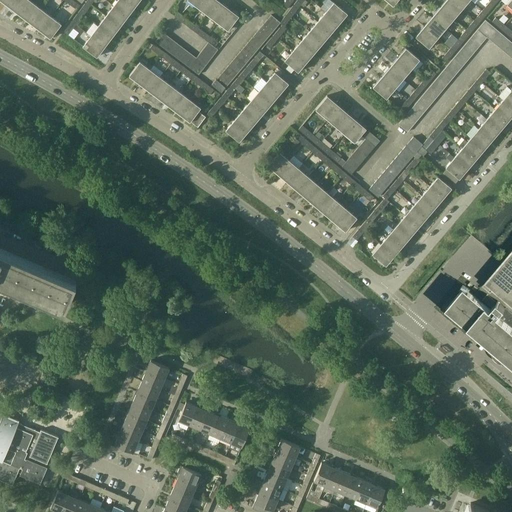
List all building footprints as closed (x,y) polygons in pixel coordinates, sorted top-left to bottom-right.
[(15,0),(10,8),(20,15),(30,1),(28,0),(15,0)] [(117,0),(113,6),(127,16),(135,6),(126,0),(117,0)] [(216,0),(202,0),(197,7),(207,15),(218,1),(216,0)] [(286,10),(293,0),(286,0),(282,6),(286,10)] [(450,0),(445,0),(440,7),(453,19),(461,9),(450,0)] [(450,0),(461,9),(468,0),(450,0)] [(30,23),(41,9),(30,1),(20,15),(30,23)] [(218,1),(207,15),(217,22),(228,8),(218,1)] [(490,1),(482,10),(486,14),(494,4),(490,1)] [(83,15),(91,5),(86,2),(79,12),(83,15)] [(325,12),(338,23),(347,14),(333,2),(325,12)] [(298,8),(294,5),(286,15),(291,18),(298,8)] [(127,16),(113,6),(105,16),(119,27),(127,16)] [(432,17),(445,28),(453,19),(440,7),(432,17)] [(228,8),(217,22),(228,30),(238,16),(228,8)] [(41,9),(30,23),(40,31),(51,16),(41,9)] [(474,20),(478,23),(486,14),(482,10),(474,20)] [(83,15),(79,12),(71,22),(75,25),(83,15)] [(188,20),(177,12),(174,16),(184,24),(188,20)] [(317,22),(330,33),(338,23),(325,12),(317,22)] [(271,15),(267,20),(276,27),(280,23),(271,15)] [(280,23),(282,25),(286,29),(284,27),(291,18),(286,15),(280,23)] [(51,16),(40,31),(50,38),(61,24),(51,16)] [(105,16),(98,26),(112,37),(119,27),(105,16)] [(432,17),(423,27),(437,38),(445,28),(432,17)] [(491,22),(501,30),(505,26),(495,18),(491,22)] [(198,28),(188,20),(184,24),(194,32),(198,28)] [(272,33),(276,27),(267,20),(263,25),(272,33)] [(474,20),(466,30),(470,33),(478,23),(474,20)] [(492,42),(500,33),(485,20),(477,30),(486,37),(492,42)] [(68,35),(75,25),(71,22),(63,32),(68,35)] [(317,22),(309,31),(322,43),(330,33),(317,22)] [(263,25),(259,30),(268,37),(272,33),(263,25)] [(282,25),(274,35),(278,39),(286,29),(282,25)] [(98,26),(90,36),(104,47),(112,37),(98,26)] [(511,36),(511,32),(505,26),(501,30),(511,38),(511,36)] [(428,48),(437,38),(423,27),(415,37),(428,48)] [(194,32),(204,39),(208,35),(198,28),(194,32)] [(264,42),(268,37),(259,30),(255,34),(264,42)] [(466,30),(458,39),(462,43),(470,33),(466,30)] [(486,37),(477,30),(471,37),(480,45),(486,37)] [(314,52),(322,43),(309,31),(300,41),(314,52)] [(155,42),(159,45),(167,36),(162,32),(155,42)] [(500,33),(492,42),(499,48),(506,39),(500,33)] [(255,34),(251,39),(260,46),(264,42),(255,34)] [(218,43),(208,35),(204,39),(208,42),(214,47),(218,43)] [(270,48),(278,39),(274,35),(266,45),(270,48)] [(96,57),(104,47),(90,36),(82,46),(96,57)] [(159,45),(164,49),(172,39),(167,36),(159,45)] [(467,41),(476,49),(480,45),(471,37),(467,41)] [(164,49),(169,53),(176,43),(172,39),(164,49)] [(256,51),(260,46),(251,39),(247,43),(256,51)] [(458,39),(450,49),(454,52),(462,43),(458,39)] [(506,39),(499,48),(503,52),(511,42),(506,39)] [(300,41),(292,51),(306,62),(314,52),(300,41)] [(463,46),(473,54),(476,49),(467,41),(463,46)] [(214,47),(208,42),(204,47),(214,54),(217,50),(214,47)] [(503,52),(508,55),(511,50),(511,43),(511,42),(503,52)] [(169,53),(174,56),(181,47),(176,43),(169,53)] [(243,48),(252,56),(256,51),(247,43),(243,48)] [(150,48),(160,56),(163,52),(153,44),(150,48)] [(459,51),(469,59),(473,54),(463,46),(459,51)] [(174,56),(179,60),(186,50),(181,47),(174,56)] [(210,59),(214,54),(204,47),(201,52),(210,59)] [(239,52),(248,60),(252,56),(243,48),(239,52)] [(405,48),(397,58),(411,69),(419,59),(405,48)] [(445,62),(454,52),(450,49),(441,59),(445,62)] [(179,60),(183,63),(191,54),(186,50),(179,60)] [(306,62),(292,51),(284,61),(297,72),(306,62)] [(455,55),(465,63),(469,59),(459,51),(455,55)] [(160,56),(170,64),(173,59),(163,52),(160,56)] [(206,64),(210,59),(201,52),(197,57),(206,64)] [(244,65),(248,60),(239,52),(235,57),(244,65)] [(189,68),(193,62),(196,58),(191,54),(183,63),(189,68)] [(452,60),(461,68),(465,63),(455,55),(452,60)] [(206,64),(197,57),(196,58),(193,62),(202,69),(206,64)] [(235,57),(232,62),(241,69),(244,65),(235,57)] [(247,66),(252,70),(260,60),(256,57),(247,66)] [(411,69),(397,58),(389,68),(402,79),(411,69)] [(170,64),(180,71),(183,67),(173,59),(170,64)] [(448,65),(457,72),(461,68),(452,60),(448,65)] [(139,84),(150,70),(139,62),(129,76),(139,84)] [(198,75),(202,69),(193,62),(189,68),(198,75)] [(237,74),(241,69),(232,62),(228,66),(237,74)] [(444,69),(453,77),(457,72),(448,65),(444,69)] [(228,66),(224,71),(233,78),(237,74),(228,66)] [(243,79),(252,70),(247,66),(239,76),(243,79)] [(180,71),(190,79),(193,75),(183,67),(180,71)] [(389,68),(381,77),(394,89),(402,79),(389,68)] [(453,77),(444,69),(440,74),(449,81),(453,77)] [(485,69),(477,79),(481,82),(490,73),(485,69)] [(149,91),(160,77),(150,70),(139,84),(149,91)] [(229,83),(233,78),(224,71),(220,75),(229,83)] [(431,71),(423,80),(428,83),(436,74),(431,71)] [(274,72),(266,82),(280,93),(288,83),(287,83),(279,76),(274,72)] [(449,81),(440,74),(436,78),(446,86),(449,81)] [(190,79),(200,87),(203,82),(193,75),(190,79)] [(220,75),(216,80),(225,88),(229,83),(220,75)] [(235,89),(243,79),(239,76),(231,86),(235,89)] [(160,77),(149,91),(159,99),(170,85),(160,77)] [(386,99),(394,89),(381,77),(372,87),(386,99)] [(446,86),(436,78),(432,83),(442,91),(446,86)] [(477,79),(469,88),(473,92),(481,82),(477,79)] [(225,88),(216,80),(215,80),(211,85),(221,93),(225,88)] [(423,80),(415,90),(419,93),(428,83),(423,80)] [(213,90),(203,82),(200,87),(210,94),(213,90)] [(266,82),(258,92),(271,103),(280,93),(266,82)] [(442,91),(432,83),(429,88),(438,95),(442,91)] [(180,93),(170,85),(159,99),(169,107),(180,93)] [(231,86),(223,95),(227,99),(235,89),(231,86)] [(438,95),(429,88),(425,92),(434,100),(438,95)] [(469,88),(461,98),(465,102),(473,92),(469,88)] [(407,100),(411,103),(419,93),(415,90),(407,100)] [(511,91),(511,90),(502,100),(511,108),(511,91)] [(258,92),(249,101),(263,113),(271,103),(258,92)] [(434,100),(425,92),(421,97),(430,104),(434,100)] [(179,114),(190,100),(180,93),(169,107),(179,114)] [(219,108),(227,99),(223,95),(215,105),(219,108)] [(325,118),(336,104),(327,96),(315,109),(325,118)] [(426,109),(430,104),(421,97),(417,101),(426,109)] [(461,98),(453,108),(457,111),(465,102),(461,98)] [(190,100),(179,114),(189,122),(190,122),(197,127),(205,117),(198,111),(200,108),(190,100)] [(399,109),(403,113),(411,103),(407,100),(399,109)] [(511,108),(502,100),(494,109),(507,121),(511,115),(511,108)] [(249,101),(241,111),(255,122),(263,113),(249,101)] [(413,106),(422,114),(426,109),(417,101),(413,106)] [(325,118),(335,126),(346,112),(336,104),(325,118)] [(219,108),(215,105),(206,114),(210,118),(219,108)] [(419,118),(422,114),(413,106),(409,111),(419,118)] [(453,108),(445,117),(449,121),(457,111),(453,108)] [(494,109),(486,119),(499,130),(507,121),(494,109)] [(241,111),(233,121),(247,132),(255,122),(241,111)] [(419,118),(409,111),(406,115),(415,123),(419,118)] [(335,126),(344,134),(356,120),(346,112),(335,126)] [(406,115),(402,120),(411,127),(415,123),(406,115)] [(445,117),(437,127),(441,130),(449,121),(445,117)] [(486,119),(478,129),(491,140),(499,130),(486,119)] [(356,120),(344,134),(354,142),(366,129),(356,120)] [(407,132),(411,127),(402,120),(398,124),(407,132)] [(233,121),(225,130),(239,142),(247,132),(233,121)] [(298,130),(308,138),(311,134),(302,126),(298,130)] [(437,127),(429,136),(433,140),(441,130),(437,127)] [(478,129),(470,138),(483,150),(491,140),(478,129)] [(293,136),(302,144),(306,140),(296,132),(293,136)] [(321,142),(311,134),(308,138),(318,146),(321,142)] [(422,144),(420,146),(425,150),(425,149),(433,140),(429,136),(422,144)] [(413,137),(408,143),(417,151),(420,146),(422,144),(413,137)] [(362,143),(371,151),(375,146),(366,138),(362,143)] [(464,139),(459,145),(462,148),(475,159),(483,150),(470,138),(467,142),(464,139)] [(302,144),(312,152),(315,148),(306,140),(302,144)] [(331,150),(321,142),(318,146),(327,154),(331,150)] [(367,155),(371,151),(362,143),(358,147),(367,155)] [(408,143),(403,148),(412,156),(413,155),(417,151),(408,143)] [(417,151),(421,154),(423,156),(427,151),(425,149),(425,150),(420,146),(417,151)] [(363,160),(367,155),(358,147),(354,152),(363,160)] [(315,148),(312,152),(321,161),(325,156),(315,148)] [(403,148),(399,153),(408,160),(412,156),(403,148)] [(462,148),(453,157),(467,169),(475,159),(462,148)] [(340,158),(331,150),(327,154),(337,162),(340,158)] [(417,151),(413,155),(415,157),(417,159),(421,154),(417,151)] [(268,166),(277,174),(289,161),(279,152),(268,166)] [(359,164),(363,160),(354,152),(350,157),(359,164)] [(399,153),(395,157),(405,165),(408,160),(399,153)] [(450,161),(445,167),(446,168),(458,179),(467,169),(453,157),(449,154),(446,158),(450,161)] [(321,161),(331,169),(335,165),(325,156),(321,161)] [(355,169),(359,164),(350,157),(346,161),(355,169)] [(395,157),(392,162),(401,169),(405,165),(395,157)] [(415,157),(408,166),(412,169),(419,161),(417,159),(415,157)] [(340,158),(337,162),(342,166),(345,162),(340,158)] [(277,174),(287,182),(298,169),(289,161),(277,174)] [(355,169),(346,161),(345,162),(342,166),(351,174),(355,169)] [(392,162),(388,166),(397,174),(401,169),(392,162)] [(331,169),(341,177),(344,173),(335,165),(331,169)] [(388,166),(384,171),(393,179),(397,174),(388,166)] [(408,166),(399,176),(403,179),(412,169),(408,166)] [(455,183),(458,179),(446,168),(442,172),(455,183)] [(287,182),(297,190),(308,177),(298,169),(287,182)] [(384,171),(380,176),(389,183),(393,179),(384,171)] [(344,173),(341,177),(351,185),(354,181),(344,173)] [(380,176),(376,180),(385,188),(389,183),(380,176)] [(399,176),(391,186),(395,189),(403,179),(399,176)] [(438,176),(430,185),(444,196),(451,188),(438,176)] [(297,190),(306,198),(318,185),(308,177),(297,190)] [(376,180),(372,185),(381,192),(385,188),(376,180)] [(351,185),(360,193),(363,189),(354,181),(351,185)] [(327,193),(318,185),(306,198),(316,206),(327,193)] [(372,185),(368,189),(377,197),(381,192),(372,185)] [(435,206),(444,196),(430,185),(422,195),(435,206)] [(391,186),(383,195),(387,199),(391,194),(395,189),(391,186)] [(373,197),(363,189),(360,193),(370,201),(373,197)] [(326,215),(337,201),(327,193),(316,206),(326,215)] [(384,198),(377,207),(381,211),(389,201),(386,200),(387,199),(383,195),(382,196),(384,198)] [(427,216),(435,206),(422,195),(414,205),(427,216)] [(337,201),(326,215),(335,223),(346,209),(337,201)] [(405,214),(419,226),(427,216),(414,205),(405,214)] [(377,207),(369,217),(373,220),(381,211),(377,207)] [(346,209),(335,223),(345,231),(356,217),(346,209)] [(405,214),(397,224),(410,236),(419,226),(405,214)] [(369,217),(361,226),(365,230),(373,220),(369,217)] [(397,224),(389,234),(402,245),(410,236),(397,224)] [(361,226),(352,237),(356,240),(365,230),(361,226)] [(389,234),(381,243),(394,255),(402,245),(389,234)] [(385,265),(394,255),(381,243),(372,254),(385,265)] [(75,279),(0,247),(0,279),(64,307),(74,282),(75,279)] [(511,250),(482,286),(489,292),(490,293),(493,290),(497,294),(511,306),(511,250)] [(449,305),(446,308),(450,312),(480,337),(482,334),(485,337),(507,312),(507,311),(508,310),(505,308),(497,301),(496,302),(492,299),(487,295),(487,294),(482,300),(492,308),(491,309),(468,291),(464,287),(462,289),(449,305)] [(507,312),(485,337),(488,339),(493,343),(492,345),(492,346),(491,347),(491,348),(491,349),(491,350),(491,352),(492,353),(492,355),(493,356),(493,357),(494,359),(495,360),(496,361),(498,362),(499,363),(500,363),(502,364),(503,364),(504,364),(505,364),(507,364),(508,364),(509,364),(510,364),(511,363),(511,315),(510,313),(507,311),(507,312)] [(150,360),(146,371),(164,378),(169,368),(150,360)] [(146,371),(141,381),(160,389),(164,378),(146,371)] [(155,399),(160,389),(141,381),(137,392),(155,399)] [(137,392),(132,402),(151,410),(155,399),(137,392)] [(146,420),(151,410),(132,402),(128,413),(146,420)] [(186,402),(185,402),(178,420),(189,424),(196,406),(186,402)] [(196,406),(189,424),(199,429),(207,411),(196,406)] [(210,433),(218,415),(207,411),(199,429),(210,433)] [(0,480),(12,485),(17,472),(20,474),(19,476),(40,484),(40,483),(47,467),(45,467),(47,464),(58,437),(57,437),(40,430),(39,432),(18,422),(19,421),(10,417),(7,416),(0,412),(0,480)] [(142,431),(146,420),(128,413),(123,423),(142,431)] [(220,438),(228,420),(218,415),(210,433),(220,438)] [(231,442),(239,424),(228,420),(220,438),(231,442)] [(137,441),(142,431),(123,423),(119,434),(137,441)] [(242,447),(249,429),(239,424),(231,442),(242,447)] [(133,452),(137,441),(119,434),(114,444),(133,452)] [(281,439),(277,449),(295,457),(300,446),(281,439)] [(277,449),(272,460),(290,468),(295,457),(277,449)] [(272,460),(268,470),(286,478),(290,468),(272,460)] [(324,485),(332,467),(321,462),(313,481),(324,485)] [(182,466),(180,465),(177,473),(179,474),(178,477),(196,484),(201,474),(182,466)] [(332,467),(324,485),(334,490),(342,471),(332,467)] [(267,472),(263,481),(282,489),(282,488),(286,479),(286,478),(268,470),(267,472)] [(345,494),(353,476),(342,471),(334,490),(345,494)] [(430,474),(427,481),(441,487),(444,480),(430,474)] [(213,488),(217,490),(220,482),(219,482),(221,478),(214,475),(211,482),(214,483),(213,488)] [(353,476),(345,494),(355,498),(363,480),(353,476)] [(196,484),(178,477),(173,487),(192,495),(196,484)] [(363,480),(355,498),(366,503),(374,485),(363,480)] [(262,483),(259,491),(277,499),(281,491),(282,489),(263,481),(262,483)] [(374,485),(366,503),(377,508),(384,489),(374,485)] [(192,495),(173,487),(169,498),(187,506),(192,495)] [(308,494),(306,498),(314,502),(317,503),(320,494),(310,489),(308,494)] [(58,490),(50,509),(58,511),(60,511),(68,495),(58,490)] [(257,495),(252,508),(260,511),(271,511),(276,503),(277,499),(259,491),(257,495)] [(73,511),(79,499),(68,495),(60,511),(73,511)] [(184,511),(187,506),(169,498),(164,508),(173,511),(184,511)] [(79,499),(73,511),(85,511),(89,504),(79,499)] [(491,511),(470,503),(467,502),(462,511),(491,511)]
